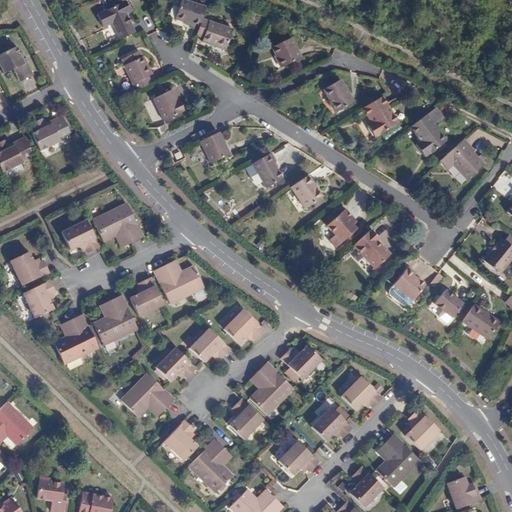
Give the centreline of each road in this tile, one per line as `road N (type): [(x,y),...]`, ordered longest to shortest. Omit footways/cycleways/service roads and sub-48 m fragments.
road 1 (residential): [(511,481),(475,418),(439,387),(229,259),(131,161)]
road 2 (residential): [(246,104),(452,231)]
road 3 (residential): [(246,104),(330,65),(370,70)]
road 4 (residential): [(131,161),(246,104)]
